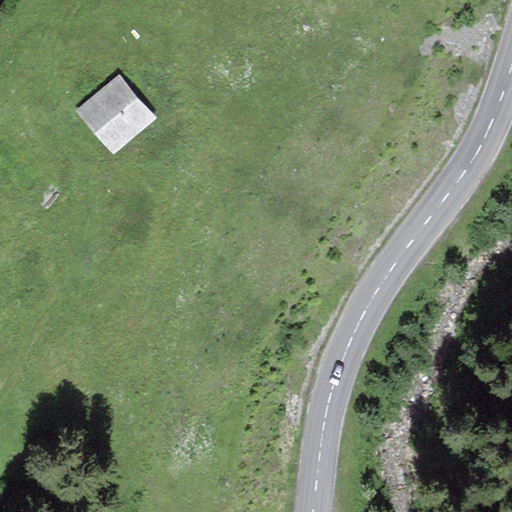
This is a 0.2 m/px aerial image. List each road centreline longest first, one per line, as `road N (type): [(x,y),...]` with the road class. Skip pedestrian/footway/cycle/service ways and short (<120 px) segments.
road 1 (secondary): [(511,67),(473,159),(380,284),(350,339),(330,397),(313,511)]
road 2 (track): [(87,166),(74,266),(0,395)]
